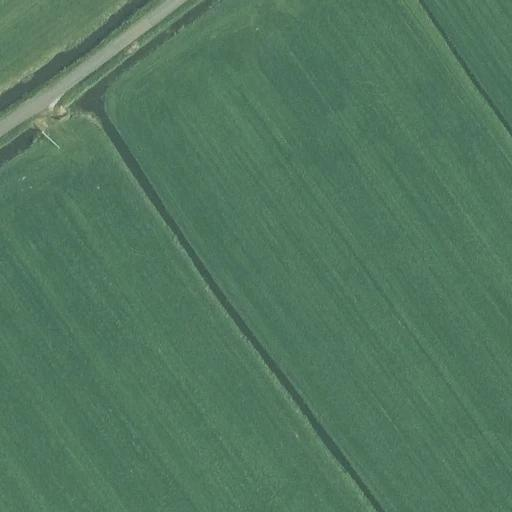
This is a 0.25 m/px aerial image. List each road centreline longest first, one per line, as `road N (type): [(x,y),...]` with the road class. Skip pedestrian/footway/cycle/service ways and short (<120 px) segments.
road 1 (track): [(199,300),(153,232),(98,191),(41,106)]
road 2 (track): [(199,300),(335,511)]
road 3 (unclassified): [(0,136),(189,0)]
